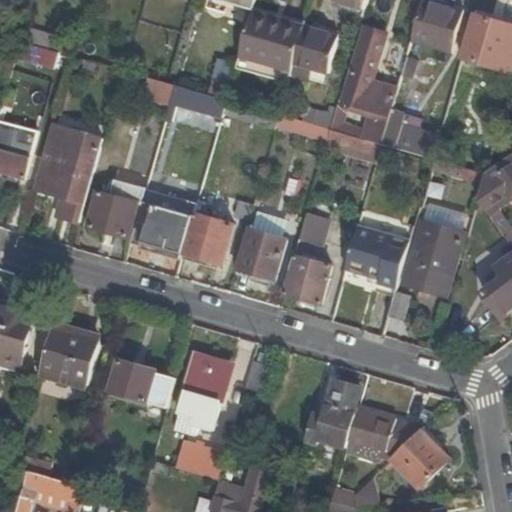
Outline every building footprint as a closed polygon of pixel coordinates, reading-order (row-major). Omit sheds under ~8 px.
[(212,0),(255,12),(258,0),(212,0)] [(333,0),(333,1),(366,10),(368,0),(333,0)] [(464,11),(424,0),(413,41),(451,52),(464,11)] [(255,13),(242,57),(292,73),(305,27),(255,13)] [(511,24),(477,15),(464,59),(504,71),(504,69),(511,71),(511,24)] [(292,73),(292,74),(308,78),(310,69),(330,74),(340,37),(305,27),(292,73)] [(335,118),(331,130),(383,145),(392,113),(398,93),(372,86),(388,33),(368,27),(346,105),(374,113),(369,132),(345,125),(348,113),(344,108),(339,106),(335,118)] [(25,29),(21,42),(41,48),(52,50),(55,38),(25,29)] [(52,50),(63,54),(66,41),(55,38),(52,50)] [(414,81),(424,64),(412,57),(403,75),(414,81)] [(150,79),(145,101),(170,107),(176,86),(150,79)] [(213,83),(209,95),(229,101),(233,88),(213,83)] [(209,95),(177,86),(172,104),(224,118),(224,116),(229,101),(209,95)] [(229,101),(224,116),(276,130),(280,115),(229,101)] [(318,118),(316,126),(331,130),(335,118),(315,112),(313,116),(318,118)] [(392,113),(383,145),(402,150),(430,158),(435,159),(441,139),(401,128),(404,117),(392,113)] [(316,126),(299,120),(295,132),(328,142),(328,141),(331,130),(316,126)] [(0,122),(0,171),(27,179),(40,133),(0,122)] [(55,216),(82,224),(104,143),(53,127),(35,192),(49,196),(56,184),(63,186),(55,216)] [(331,130),(328,141),(380,156),(383,145),(331,130)] [(484,146),(476,171),(487,174),(494,149),(484,146)] [(511,156),(487,174),(480,200),(511,243),(511,227),(499,209),(511,199),(511,197),(511,196),(511,156)] [(140,204),(143,205),(148,190),(148,189),(116,180),(112,195),(99,192),(89,227),(130,238),(140,204)] [(143,205),(133,243),(142,246),(148,225),(156,227),(150,250),(183,259),(184,254),(195,217),(154,205),(157,192),(148,190),(143,205)] [(196,214),(199,204),(157,192),(154,205),(195,217),(196,214)] [(258,211),(252,229),(284,238),(289,221),(258,211)] [(196,214),(195,217),(184,254),(225,265),(236,225),(196,214)] [(449,298),(467,233),(422,221),(404,285),(449,298)] [(148,225),(142,246),(142,247),(150,250),(156,227),(148,225)] [(361,226),(347,271),(380,281),(379,285),(398,291),(412,240),(361,226)] [(284,238),(252,229),(251,229),(239,270),(277,281),(289,240),(284,238)] [(301,239),(297,252),(300,252),(287,295),(323,306),(335,267),(303,258),(305,254),(306,254),(309,242),(301,239)] [(511,312),(511,255),(497,266),(501,271),(492,277),(496,282),(486,289),(500,310),(506,305),(511,313),(511,312)] [(410,297),(397,293),(390,319),(403,322),(410,297)] [(37,316),(0,305),(0,357),(23,364),(37,316)] [(41,375),(90,389),(103,340),(55,326),(41,375)] [(198,419),(197,426),(214,431),(232,367),(199,357),(182,415),(198,419)] [(170,409),(179,379),(161,374),(162,371),(121,360),(112,393),(170,409)] [(274,368),(254,363),(247,387),(266,393),(274,368)] [(328,414),(320,444),(346,451),(364,388),(338,381),(328,414)] [(360,408),(351,440),(398,454),(393,460),(394,461),(426,431),(424,429),(426,427),(360,408)] [(328,414),(317,411),(309,440),(320,444),(328,414)] [(180,422),(197,426),(198,419),(182,415),(180,422)] [(426,431),(394,461),(421,488),(452,458),(426,431)] [(186,444),(178,471),(220,483),(227,456),(186,444)] [(16,466),(30,470),(56,477),(59,468),(18,456),(16,466)] [(211,511),(261,511),(273,473),(255,468),(244,504),(216,496),(211,511)] [(30,470),(25,489),(83,506),(88,487),(72,483),(64,480),(56,477),(30,470)] [(370,511),(380,510),(373,481),(365,489),(370,511)] [(18,511),(31,511),(35,501),(22,497),(18,511)] [(333,501),(330,511),(360,511),(357,497),(333,501)]
